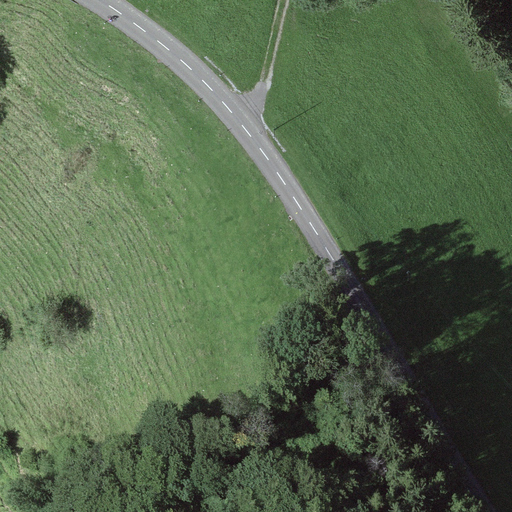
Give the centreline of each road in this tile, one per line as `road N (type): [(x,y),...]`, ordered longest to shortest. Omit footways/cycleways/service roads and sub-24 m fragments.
road 1 (tertiary): [(482,511),(257,144),(194,71),(99,0)]
road 2 (track): [(245,128),(284,0)]
